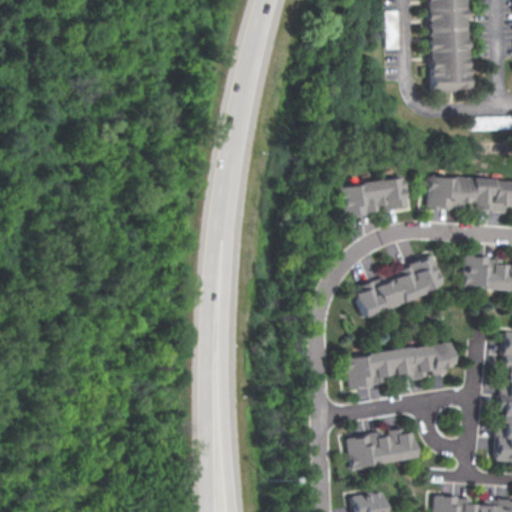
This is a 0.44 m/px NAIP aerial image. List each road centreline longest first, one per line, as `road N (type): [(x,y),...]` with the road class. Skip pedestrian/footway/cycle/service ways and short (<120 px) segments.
road 1 (motorway): [(202,511),(204,322),(215,218),(263,0)]
road 2 (residential): [(320,511),(321,293),(348,258),(395,233),(511,235)]
road 3 (motorway): [(228,511),(223,169)]
road 4 (residential): [(318,417),(472,394),(476,341)]
